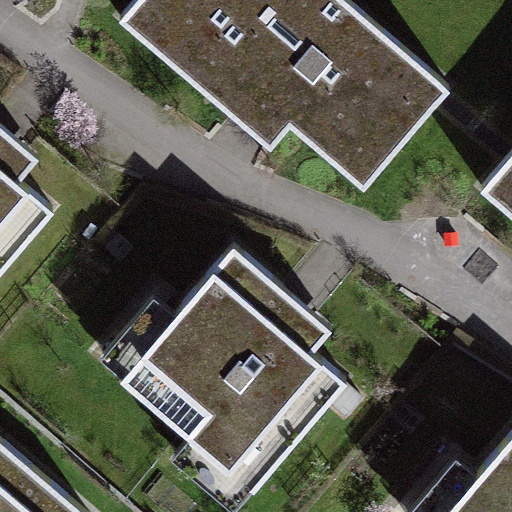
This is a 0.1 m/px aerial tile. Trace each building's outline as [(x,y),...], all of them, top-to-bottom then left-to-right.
[(373,183),(461,80),(367,0),(135,0),(124,13),(275,142),(297,117),(373,183)] [(71,158),(0,100),(0,299),(76,206),(49,184),(71,158)] [(511,154),(483,188),(511,212),(511,154)] [(356,320),(245,230),(198,288),(177,272),(114,350),(193,413),(175,436),(254,500),(362,368),(335,346),(356,320)] [(116,511),(118,509),(6,418),(0,425),(0,511),(116,511)] [(511,511),(511,420),(495,442),(474,426),(411,504),(421,511),(511,511)]
